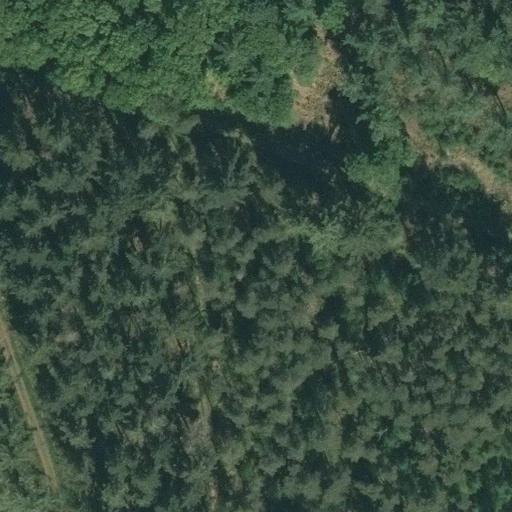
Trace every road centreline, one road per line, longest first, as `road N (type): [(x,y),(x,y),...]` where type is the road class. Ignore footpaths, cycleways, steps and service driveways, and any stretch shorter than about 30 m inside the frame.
road 1 (track): [(511,224),(0,28)]
road 2 (track): [(204,511),(160,90)]
road 3 (track): [(76,511),(0,280)]
